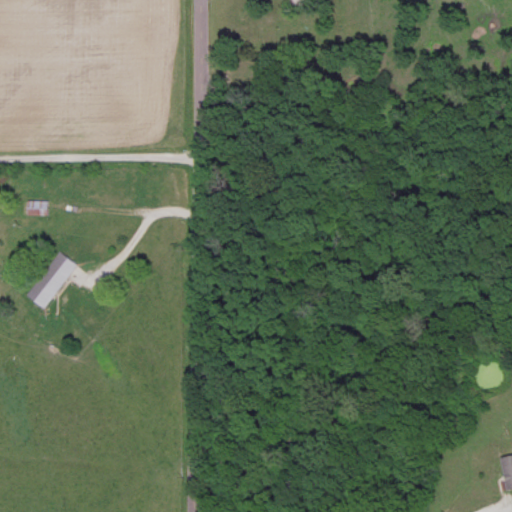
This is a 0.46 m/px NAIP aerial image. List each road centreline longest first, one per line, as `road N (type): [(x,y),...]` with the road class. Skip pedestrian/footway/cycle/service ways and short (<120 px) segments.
road 1 (residential): [(195,511),(198,0)]
road 2 (residential): [(197,156),(0,157)]
